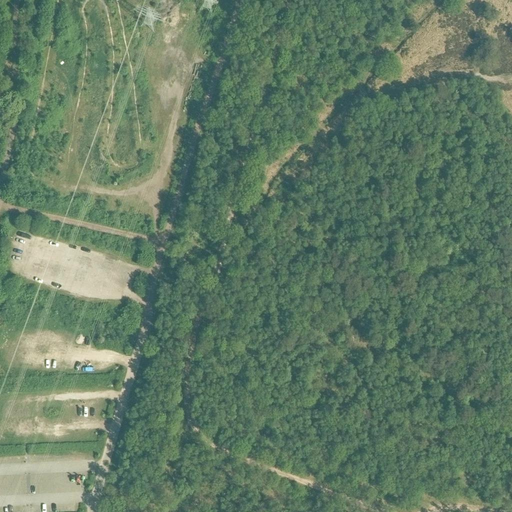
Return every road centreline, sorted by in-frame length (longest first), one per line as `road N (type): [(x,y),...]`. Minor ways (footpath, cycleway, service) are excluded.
road 1 (track): [(290,0),(192,341),(188,420),(212,445),(383,511)]
road 2 (track): [(146,318),(239,0)]
road 3 (track): [(511,78),(467,76),(373,94),(320,66),(272,61)]
road 4 (unclassified): [(146,318),(91,511)]
road 5 (track): [(0,205),(162,244)]
road 6 (unknown): [(149,297),(20,255)]
